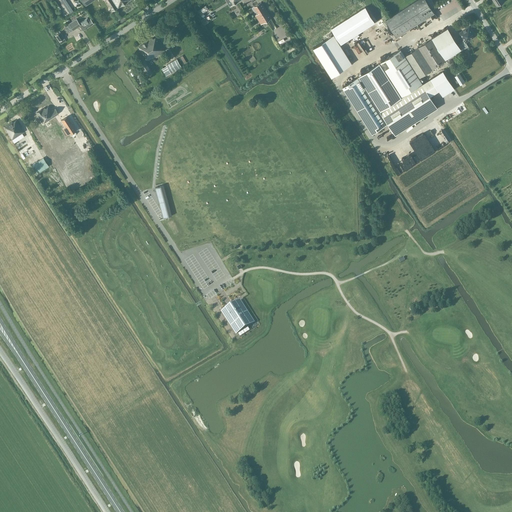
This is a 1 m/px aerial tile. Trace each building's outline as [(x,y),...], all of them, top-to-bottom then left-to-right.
[(105,0),(112,11),(129,0),(105,0)] [(425,0),(416,0),(385,21),(396,37),(434,13),(425,0)] [(274,18),(264,2),(254,8),(264,24),(274,18)] [(201,15),(209,10),(206,5),(198,10),(201,15)] [(375,22),(365,7),(331,29),(341,44),(375,22)] [(76,19),(69,24),(73,30),(80,26),(83,30),(93,24),(90,19),(89,20),(88,18),(79,23),(76,19)] [(459,34),(463,40),(464,41),(466,43),(476,37),(470,27),(459,34)] [(464,41),(463,40),(458,44),(448,28),(406,56),(419,77),(447,60),(452,56),(453,57),(458,53),(468,47),(466,43),(464,41)] [(60,32),(55,35),(61,44),(66,40),(60,32)] [(147,62),(166,51),(157,37),(153,39),(153,38),(138,47),(146,60),(138,65),(146,78),(154,73),(147,62)] [(332,76),(347,67),(329,38),(313,48),(332,76)] [(423,83),(401,49),(379,63),(398,93),(401,97),(422,84),(423,83)] [(458,53),(453,57),(452,56),(447,60),(446,60),(451,68),(454,66),(451,61),(460,55),(458,53)] [(167,66),(171,73),(182,67),(177,59),(167,65),(167,66)] [(386,120),(377,107),(398,93),(379,63),(343,86),(372,133),(373,132),(371,130),(386,120)] [(166,76),(171,73),(167,66),(162,69),(166,76)] [(455,89),(443,71),(431,78),(443,96),(455,89)] [(460,85),(465,82),(459,74),(455,77),(460,85)] [(401,97),(398,93),(377,107),(388,123),(396,135),(438,108),(422,84),(401,97)] [(41,110),(36,113),(43,124),(59,114),(55,109),(51,112),(48,107),(45,109),(45,108),(42,110),(41,110)] [(61,120),(66,127),(70,133),(70,134),(76,131),(67,116),(61,120)] [(12,122),(4,127),(10,136),(12,140),(14,143),(24,137),(22,134),(24,132),(17,121),(13,123),(12,122)] [(40,139),(41,141),(35,144),(41,154),(55,145),(48,134),(40,139)] [(43,158),(32,165),(37,174),(49,166),(43,158)] [(155,188),(163,218),(172,216),(164,186),(155,188)] [(238,301),(223,311),(236,332),(252,322),(238,301)]
